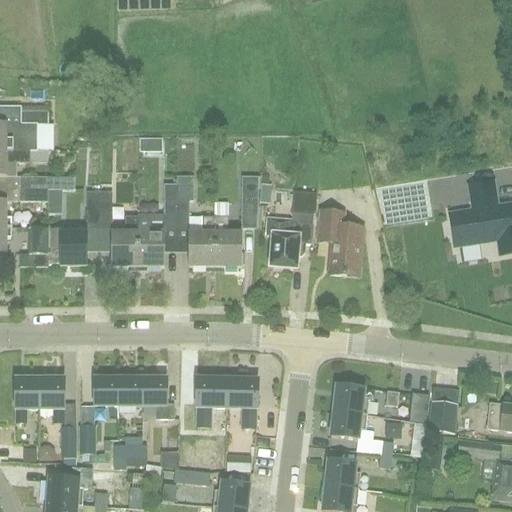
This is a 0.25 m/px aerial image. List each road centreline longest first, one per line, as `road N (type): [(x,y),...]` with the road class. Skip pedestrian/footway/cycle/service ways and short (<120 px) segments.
road 1 (residential): [(0,335),(255,337)]
road 2 (residential): [(511,364),(302,339)]
road 3 (residential): [(283,511),(302,339)]
